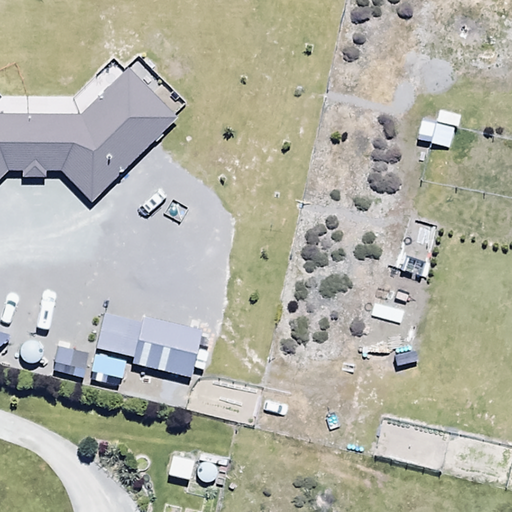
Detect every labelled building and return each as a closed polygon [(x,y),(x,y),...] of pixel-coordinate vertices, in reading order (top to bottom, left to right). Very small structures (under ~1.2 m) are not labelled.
[(0,114),(0,184),(11,173),(26,174),(26,182),(51,183),(51,175),(65,176),(95,209),(183,127),(133,73),(85,117),(0,114)] [(281,320),(245,313),(233,370),(249,373),(252,354),(274,359),(281,320)] [(202,333),(147,321),(138,366),(193,378),(202,333)] [(56,345),(53,363),(86,369),(90,350),(56,345)] [(127,360),(97,357),(96,374),(126,377),(127,360)] [(197,461),(174,457),(170,476),(193,481),(197,461)]
